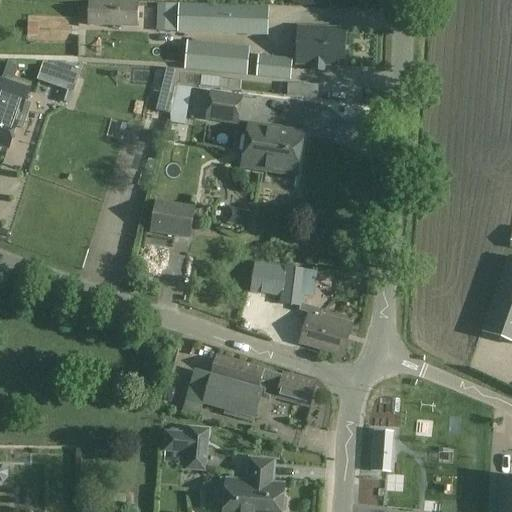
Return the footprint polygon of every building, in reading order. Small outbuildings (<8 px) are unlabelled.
[(88,28),(137,29),(138,4),(89,2),(88,28)] [(165,33),(267,37),(268,9),(166,4),(165,33)] [(297,65),(342,67),(344,31),(299,29),(297,65)] [(185,71),(246,77),(249,50),(187,44),(185,71)] [(256,79),(290,82),(292,60),(258,57),(256,79)] [(154,83),(165,84),(168,63),(157,62),(154,83)] [(66,72),(48,66),(44,77),(62,82),(66,72)] [(99,85),(99,74),(78,75),(79,86),(99,85)] [(2,80),(0,84),(0,104),(10,108),(21,112),(29,90),(29,89),(2,80)] [(302,100),(302,85),(288,85),(287,98),(302,100)] [(185,126),(190,89),(175,86),(169,123),(185,126)] [(243,98),(211,92),(206,121),(238,126),(243,98)] [(6,120),(10,108),(0,104),(0,145),(8,148),(17,124),(6,120)] [(296,177),(299,155),(303,135),(249,126),(242,168),(296,177)] [(150,234),(189,240),(194,210),(155,203),(150,234)] [(250,214),(231,209),(227,225),(246,230),(250,214)] [(482,333),(511,343),(511,258),(509,257),(482,333)] [(281,299),(279,307),(301,310),(306,275),(252,266),(248,294),(281,299)] [(418,294),(419,318),(432,317),(431,294),(418,294)] [(350,327),(307,315),(299,344),(341,356),(350,327)] [(262,391),(265,392),(267,384),(279,387),(281,378),(263,373),(263,371),(216,358),(211,376),(262,391)] [(186,401),(203,406),(210,379),(194,374),(186,401)] [(282,375),(281,378),(279,387),(267,384),(265,392),(264,395),(309,408),(316,384),(282,375)] [(210,379),(203,406),(254,420),(261,393),(262,391),(211,376),(210,379)] [(186,471),(203,472),(206,432),(189,431),(189,437),(167,435),(166,447),(188,449),(186,471)] [(376,439),(373,479),(390,480),(393,440),(376,439)] [(222,481),(221,488),(216,490),(215,502),(220,505),(224,505),(223,511),(285,511),(286,501),(283,499),(284,487),(268,485),(269,480),(272,480),(274,463),(250,461),(248,483),(222,481)] [(511,511),(511,481),(502,481),(499,511),(511,511)] [(113,511),(125,511),(126,496),(114,496),(113,511)]
